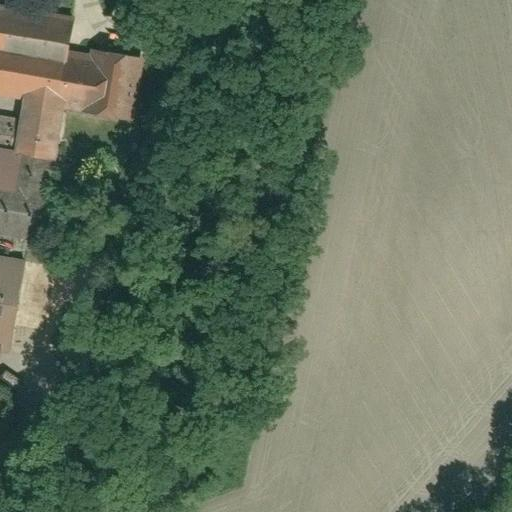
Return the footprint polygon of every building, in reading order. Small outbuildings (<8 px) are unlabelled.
[(0,91),(33,96),(25,151),(65,157),(73,104),(97,107),(95,117),(136,123),(147,53),(108,48),(106,63),(81,59),(87,18),(1,5),(0,11),(0,91)] [(0,113),(0,141),(18,145),(23,118),(0,113)] [(0,188),(17,192),(24,157),(0,152),(0,188)] [(17,192),(0,188),(0,237),(49,247),(58,199),(17,192)] [(0,344),(11,347),(25,263),(0,258),(0,344)] [(11,347),(0,344),(0,385),(4,386),(11,347)]
